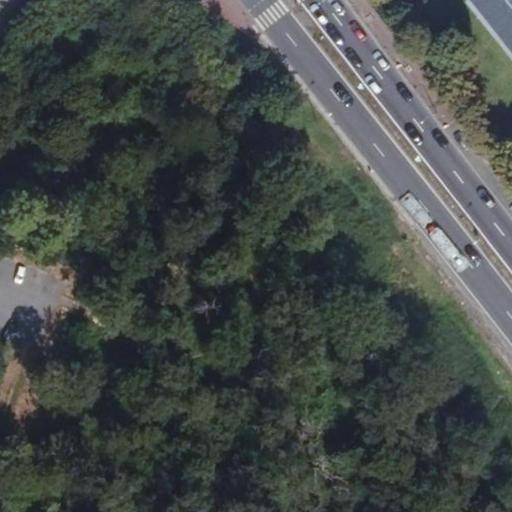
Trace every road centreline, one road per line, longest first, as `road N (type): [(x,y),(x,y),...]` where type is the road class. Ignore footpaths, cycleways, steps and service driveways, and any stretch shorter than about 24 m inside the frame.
road 1 (primary): [(262,0),(511,315)]
road 2 (primary): [(511,247),(314,0)]
